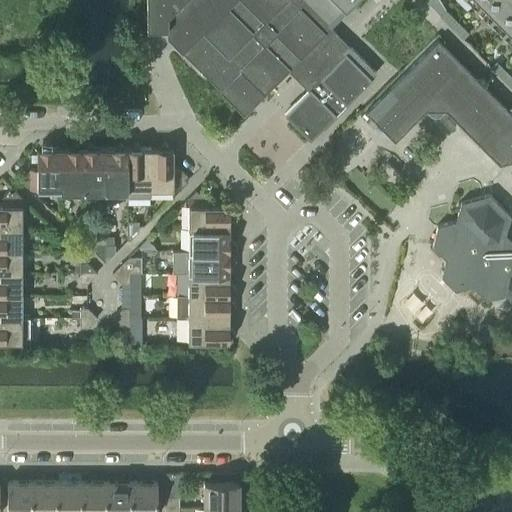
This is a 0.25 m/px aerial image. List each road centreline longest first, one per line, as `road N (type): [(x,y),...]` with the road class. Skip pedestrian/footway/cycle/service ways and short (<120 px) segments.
road 1 (residential): [(0,142),(45,123),(182,123),(294,227)]
road 2 (residential): [(0,443),(309,442)]
road 3 (residential): [(310,369),(342,339),(343,240),(315,211),(294,227)]
road 4 (residential): [(486,511),(366,443),(309,442)]
road 5 (residential): [(294,227),(280,240),(280,339),(310,369)]
